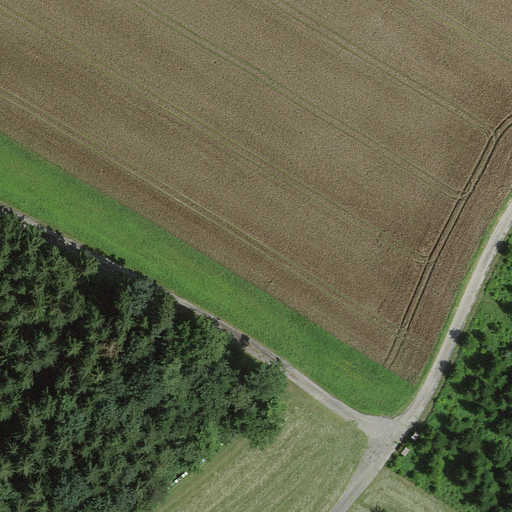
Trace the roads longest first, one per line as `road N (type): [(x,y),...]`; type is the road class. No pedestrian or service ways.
road 1 (track): [(391,444),(225,326),(0,202)]
road 2 (track): [(511,214),(438,368),(391,444)]
